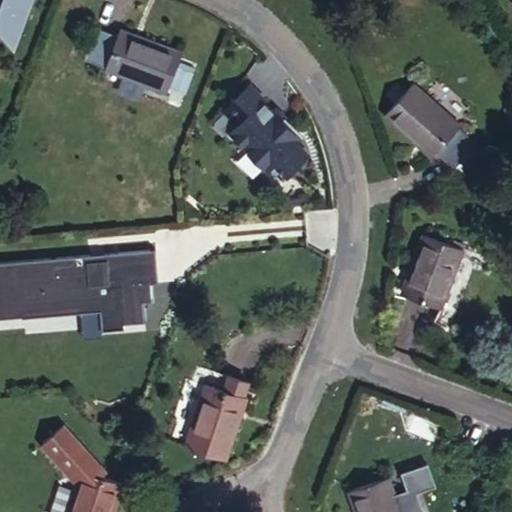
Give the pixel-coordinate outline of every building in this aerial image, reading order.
[(168,94),(183,51),(124,29),(121,35),(98,26),(86,59),(109,66),(108,71),(168,94)] [(458,120),(410,78),(383,110),(430,152),(435,147),(451,161),(472,137),(456,123),(458,120)] [(272,158),(286,172),(314,145),(247,79),(220,106),(234,121),(226,129),(246,148),(236,159),(254,177),(272,158)] [(441,301),(463,245),(423,230),(402,284),(441,301)] [(153,247),(0,257),(0,313),(80,308),(82,335),(100,333),(99,325),(144,322),(142,298),(156,297),(153,247)] [(203,380),(220,386),(224,371),(208,366),(203,380)] [(220,386),(239,392),(243,377),(224,371),(220,386)] [(202,380),(184,438),(224,451),(242,393),(239,392),(220,386),(203,380),(202,380)] [(85,464),(106,472),(109,465),(66,422),(44,445),(68,471),(82,461),(85,464)] [(77,483),(85,464),(82,461),(68,471),(77,483)] [(115,511),(127,479),(106,472),(85,464),(77,483),(67,511),(115,511)] [(399,511),(385,472),(346,486),(354,511),(399,511)]
